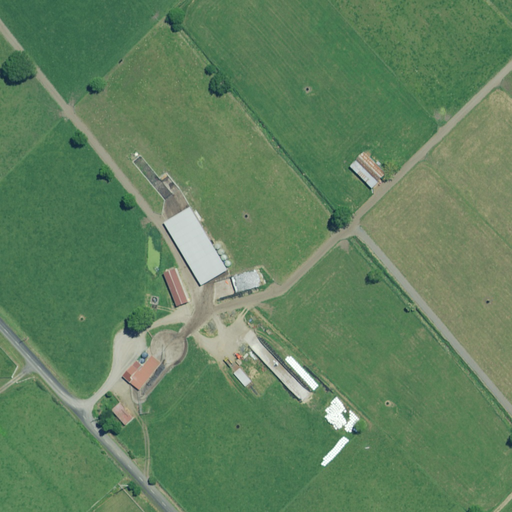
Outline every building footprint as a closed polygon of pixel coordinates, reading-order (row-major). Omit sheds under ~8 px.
[(388,174),(366,152),(352,167),(373,188),(388,174)] [(223,261),(224,261),(225,261),(226,261),(226,260),(227,259),(227,258),(227,257),(227,256),(226,256),(226,255),(225,255),(224,255),(223,255),(222,255),(222,256),(221,256),(221,257),(191,207),(166,223),(203,285),(229,270),(227,268),(228,268),(229,267),(230,267),(230,266),(230,265),(231,265),(231,264),(230,263),(230,262),(229,262),(228,261),(227,261),(226,261),(226,262),(225,262),(225,263),(223,261)] [(257,269),(234,276),(239,293),(262,286),(257,269)] [(189,302),(176,270),(165,274),(178,307),(189,302)] [(237,293),(233,278),(212,285),(217,299),(237,293)] [(159,296),(150,295),(149,304),(157,305),(159,296)] [(162,363),(153,356),(144,367),(137,360),(124,376),(140,390),(162,363)] [(250,378),(243,383),(254,398),(261,392),(250,378)] [(129,412),(122,405),(113,413),(125,426),(134,418),(129,412)]
